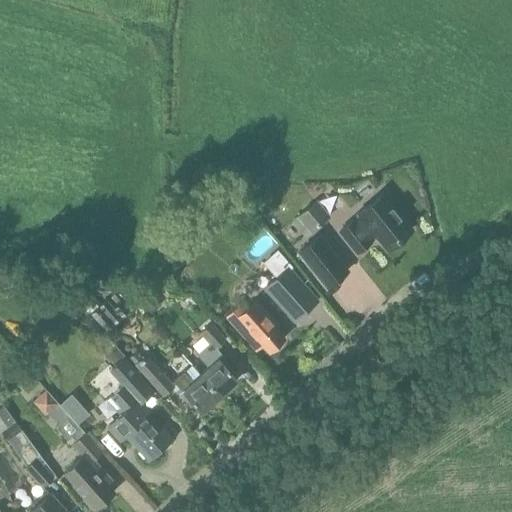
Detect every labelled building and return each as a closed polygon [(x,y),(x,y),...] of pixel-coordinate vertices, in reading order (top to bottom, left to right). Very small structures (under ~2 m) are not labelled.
[(411,230),(382,194),(358,213),(361,216),(354,221),(353,220),(340,231),(357,251),(370,241),(369,239),(375,234),(387,249),(411,230)] [(318,199),(299,215),(312,231),(331,215),(318,199)] [(320,236),(302,250),(328,285),(347,270),(320,236)] [(276,278),(265,288),(295,321),(310,308),(301,298),(309,290),(290,268),(289,267),(276,278)] [(75,300),(85,310),(96,300),(87,289),(75,300)] [(113,293),(106,300),(105,300),(89,314),(105,331),(128,309),(113,293)] [(279,324),(256,299),(239,314),(234,309),(226,317),(256,351),(263,344),(269,352),(284,338),(275,327),(279,324)] [(233,369),(214,348),(225,339),(210,323),(200,333),(210,343),(198,354),(209,366),(203,370),(196,362),(194,364),(222,394),(238,380),(230,372),(233,369)] [(115,348),(106,356),(113,363),(121,355),(115,348)] [(174,384),(147,354),(142,359),(136,351),(130,357),(136,364),(163,394),(174,384)] [(148,461),(171,441),(140,405),(154,393),(125,360),(111,372),(124,386),(107,401),(120,416),(108,427),(121,441),(126,436),(148,461)] [(206,409),(222,394),(201,371),(194,364),(174,381),(195,404),(199,401),(206,409)] [(29,397),(40,410),(52,400),(42,386),(29,397)] [(61,428),(71,419),(72,419),(57,403),(47,412),(61,428)] [(25,467),(42,486),(53,476),(53,475),(54,474),(15,421),(1,431),(26,465),(25,467)] [(93,466),(91,463),(98,456),(80,436),(72,443),(83,455),(65,472),(75,483),(74,484),(95,508),(113,491),(105,483),(109,480),(95,465),(93,466)] [(65,511),(49,495),(30,511),(65,511)]
